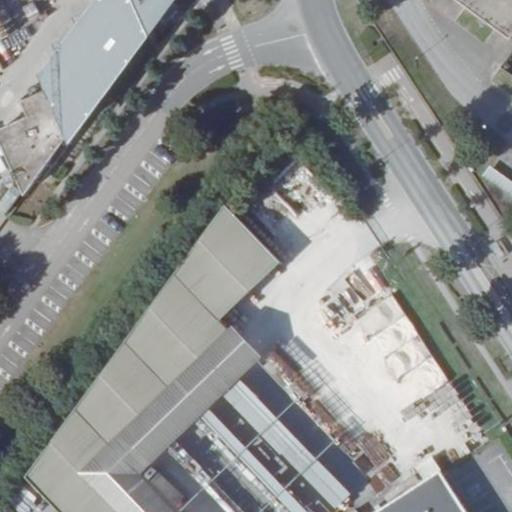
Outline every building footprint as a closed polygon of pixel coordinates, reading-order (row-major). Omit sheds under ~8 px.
[(39,177),(64,143),(54,125),(79,113),(73,100),(98,88),(92,75),(116,62),(110,49),(134,36),(127,19),(150,5),(147,0),(100,0),(89,6),(96,19),(71,31),(78,44),(53,57),(59,72),(34,83),(39,98),(9,114),(39,177)] [(511,0),(463,0),(511,35),(511,54),(503,67),(511,73),(511,0)] [(286,258),(233,200),(29,476),(44,491),(225,318),(286,258)] [(96,511),(109,499),(140,471),(261,357),(225,318),(44,491),(64,511),(96,511)] [(380,435),(362,441),(372,466),(390,459),(380,435)] [(473,511),(442,464),(368,511),(473,511)] [(179,511),(140,471),(109,499),(121,511),(179,511)] [(121,511),(109,499),(96,511),(121,511)]
